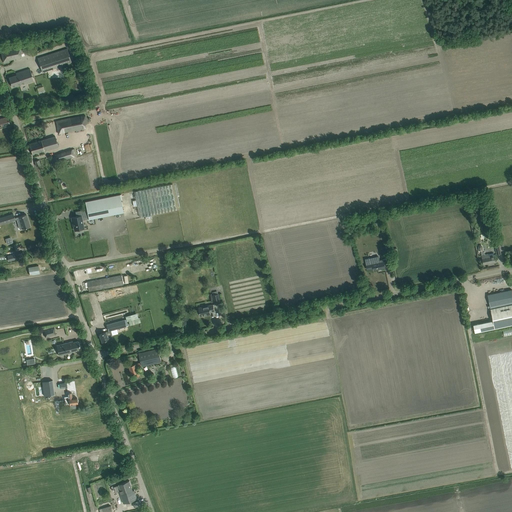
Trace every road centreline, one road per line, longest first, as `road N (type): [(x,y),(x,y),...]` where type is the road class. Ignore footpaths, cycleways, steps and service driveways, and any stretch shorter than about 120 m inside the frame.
road 1 (unclassified): [(64,266),(511,184)]
road 2 (unclassified): [(93,358),(511,272)]
road 3 (unclassified): [(64,266),(0,75)]
road 4 (unclassified): [(150,511),(93,358)]
